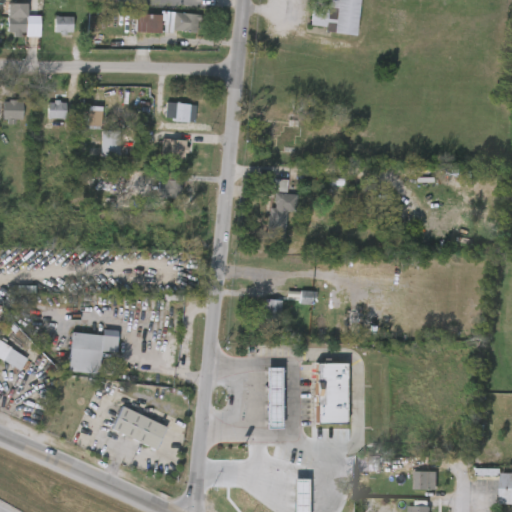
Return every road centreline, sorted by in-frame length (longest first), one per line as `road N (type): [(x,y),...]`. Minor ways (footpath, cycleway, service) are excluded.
road 1 (tertiary): [(244,0),(192,511)]
road 2 (residential): [(0,68),(239,70)]
road 3 (secondary): [(168,511),(0,435)]
